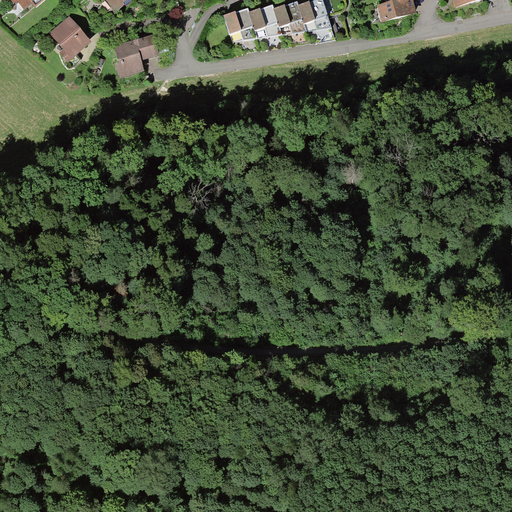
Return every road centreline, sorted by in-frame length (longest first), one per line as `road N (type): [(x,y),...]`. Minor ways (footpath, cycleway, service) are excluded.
road 1 (track): [(511,333),(304,353),(88,334),(0,360)]
road 2 (track): [(0,459),(119,490),(184,489),(269,511)]
road 3 (residential): [(185,51),(179,69),(198,70),(428,31)]
